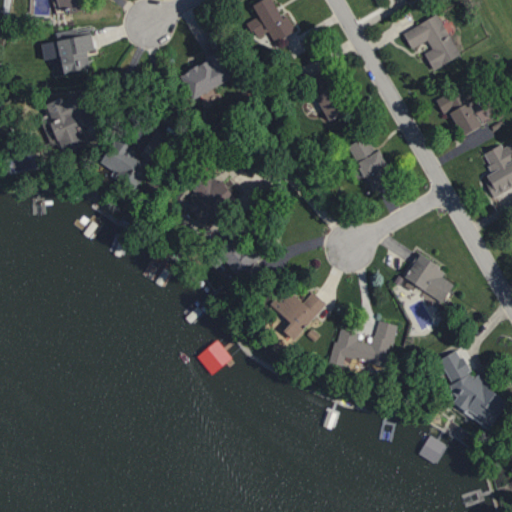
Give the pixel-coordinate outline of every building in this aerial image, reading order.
[(56,0),(61,14),(85,6),(83,0),(56,0)] [(296,30),(288,14),(281,17),(273,0),(257,0),(252,3),(258,15),(247,20),(255,37),(268,31),(273,40),(296,30)] [(436,12),(460,52),(433,69),(419,43),(411,48),(402,31),(436,12)] [(40,42),(44,59),(60,55),(63,72),(90,66),(86,49),(94,47),(91,32),(40,42)] [(231,76),(217,51),(179,73),(193,98),(231,76)] [(315,89),(328,85),(324,72),(310,76),(315,89)] [(435,98),(457,137),(497,114),(472,77),(435,98)] [(328,119),(346,109),(332,84),(314,94),(328,119)] [(45,104),(63,154),(86,145),(75,116),(91,110),(83,89),(45,104)] [(100,161),(113,169),(111,173),(136,188),(167,135),(155,128),(141,153),(114,137),(100,161)] [(348,144),(372,189),(392,178),(368,134),(348,144)] [(483,151),(505,190),(511,186),(511,138),(511,137),(483,151)] [(191,186),(196,193),(185,201),(202,223),(235,197),(213,169),(191,186)] [(240,275),(256,257),(232,235),(216,253),(240,275)] [(444,299),(453,282),(440,275),(444,266),(416,250),(401,277),(444,299)] [(326,302),(312,290),(302,301),(290,290),(275,307),(290,321),(284,328),(295,337),(326,302)] [(395,323),(377,319),(371,342),(357,339),(359,331),(338,326),(330,361),(344,364),(346,356),(385,365),(395,323)] [(438,358),(451,381),(449,384),(456,396),(451,403),(488,425),(494,422),(508,399),(493,390),(488,382),(470,371),(462,355),(453,350),(438,358)] [(444,442),(429,433),(418,453),(434,461),(444,442)]
